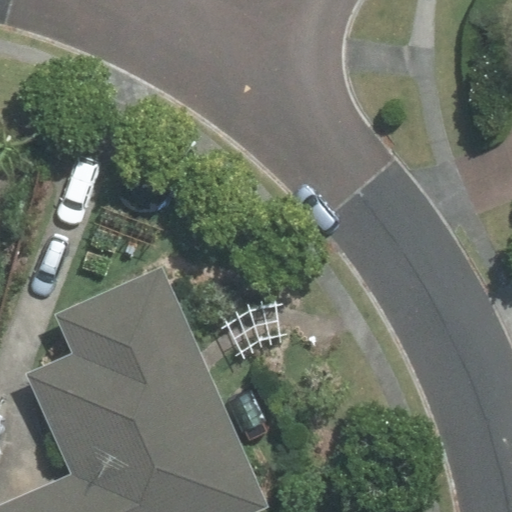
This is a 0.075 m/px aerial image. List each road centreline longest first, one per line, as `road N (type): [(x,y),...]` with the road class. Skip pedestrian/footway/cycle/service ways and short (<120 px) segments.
road 1 (residential): [(279,93),(466,355),(511,511)]
road 2 (residential): [(122,2),(279,93)]
